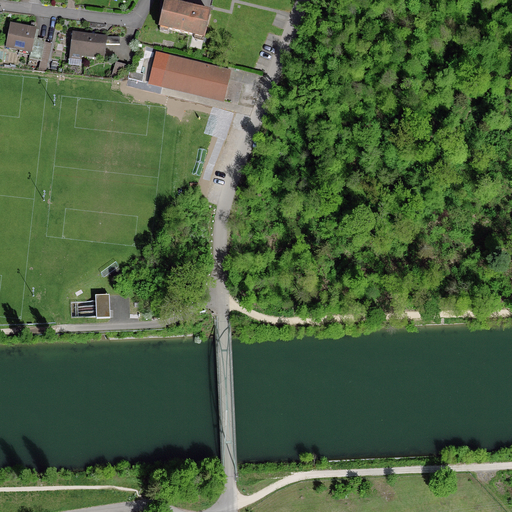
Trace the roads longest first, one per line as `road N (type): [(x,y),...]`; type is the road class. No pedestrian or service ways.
road 1 (residential): [(303,0),(226,196),(219,307)]
road 2 (track): [(511,312),(278,320),(219,307)]
road 3 (track): [(511,463),(302,475),(228,504)]
road 4 (track): [(0,330),(163,322),(219,307)]
road 5 (residential): [(228,511),(219,307)]
